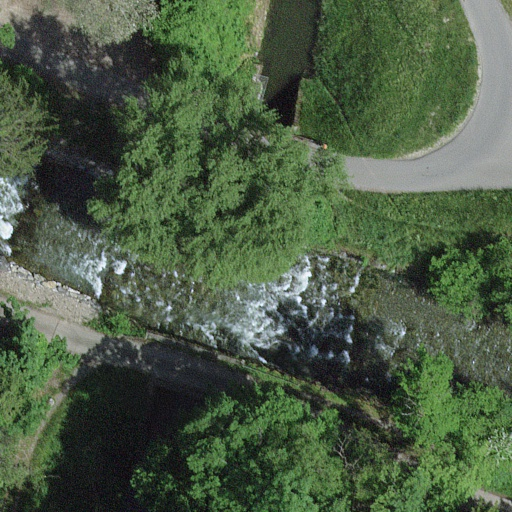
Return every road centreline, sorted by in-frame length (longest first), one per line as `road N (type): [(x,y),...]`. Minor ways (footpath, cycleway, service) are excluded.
road 1 (track): [(500,511),(253,389),(0,304)]
road 2 (track): [(511,160),(416,178),(344,171),(0,44)]
road 3 (track): [(18,511),(83,338)]
